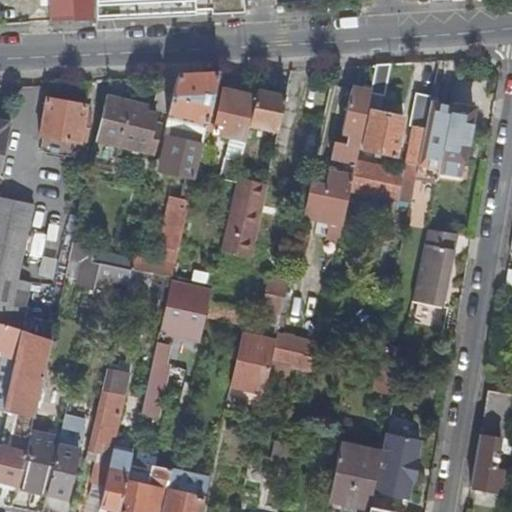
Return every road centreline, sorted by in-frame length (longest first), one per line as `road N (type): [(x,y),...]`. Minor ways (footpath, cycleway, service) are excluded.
road 1 (residential): [(511,100),(445,511)]
road 2 (tertiary): [(0,53),(269,40)]
road 3 (tertiary): [(269,40),(511,27)]
